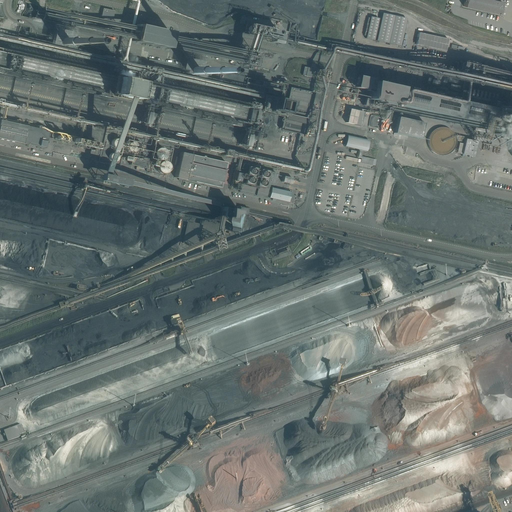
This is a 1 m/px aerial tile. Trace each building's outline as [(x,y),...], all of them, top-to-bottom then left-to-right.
[(501,2),(494,0),(464,0),(463,6),(499,14),(501,2)] [(114,11),(102,8),(100,17),(112,19),(114,11)] [(381,13),(375,40),(399,46),(406,18),(381,13)] [(370,16),(365,38),(373,40),(378,18),(370,16)] [(278,43),(280,31),(235,22),(233,31),(267,37),(267,41),(278,43)] [(169,32),(136,24),(132,41),(166,48),(169,32)] [(418,32),(415,44),(442,50),(445,51),(447,39),(443,38),(418,32)] [(209,46),(194,43),(192,51),(208,54),(209,46)] [(3,74),(25,79),(100,95),(107,97),(111,98),(111,95),(127,99),(133,100),(133,103),(220,122),(229,124),(228,124),(233,102),(234,102),(234,101),(225,99),(188,91),(139,80),(139,81),(136,80),(136,81),(132,80),(132,79),(128,79),(114,75),(110,75),(106,74),(107,73),(104,73),(104,72),(53,61),(52,61),(8,51),(9,51),(4,74),(3,73),(3,74)] [(313,69),(303,66),(302,75),(311,77),(313,69)] [(190,67),(187,71),(192,75),(195,71),(190,67)] [(511,113),(370,81),(366,98),(364,97),(363,105),(379,109),(380,102),(475,123),(473,130),(511,138),(511,113)] [(475,90),(474,90),(470,89),(463,87),(462,92),(463,92),(476,95),(478,96),(485,97),(489,98),(491,99),(492,99),(493,94),(487,92),(486,92),(485,92),(481,91),(480,91),(479,91),(477,90),(476,90),(475,90)] [(263,98),(261,107),(260,108),(267,110),(267,109),(268,109),(268,110),(276,112),(276,111),(277,111),(277,112),(285,114),(286,114),(286,112),(287,106),(288,102),(287,102),(280,100),(279,102),(278,102),(279,100),(270,98),(270,100),(269,100),(269,99),(263,98)] [(256,106),(245,104),(241,124),(246,124),(247,118),(253,119),(256,106)] [(348,108),(345,123),(360,126),(363,111),(348,108)] [(423,122),(397,117),(394,133),(419,139),(423,122)] [(48,131),(0,119),(0,138),(44,148),(45,143),(47,144),(48,139),(46,139),(48,131)] [(62,134),(55,132),(53,139),(61,140),(67,141),(68,137),(62,136),(62,134)] [(369,141),(350,137),(347,147),(367,152),(369,141)] [(72,143),(95,148),(96,143),(73,138),(72,143)] [(122,143),(122,142),(121,140),(119,139),(117,138),(115,138),(114,139),(113,140),(112,141),(112,143),(112,145),(113,146),(114,147),(115,148),(116,148),(117,148),(119,148),(120,147),(121,146),(121,145),(122,144),(122,143)] [(476,141),(464,139),(461,154),(473,156),(476,141)] [(136,146),(136,144),(135,143),(134,142),(132,141),(130,142),(129,142),(128,144),(128,145),(128,146),(128,147),(129,148),(129,149),(130,149),(132,150),(133,149),(134,149),(135,148),(136,147),(136,146)] [(164,153),(164,152),(163,151),(163,150),(162,149),(161,148),(159,147),(157,148),(156,148),(155,149),(154,149),(154,150),(153,151),(153,152),(153,153),(154,154),(155,156),(155,157),(156,157),(158,158),(160,157),(162,156),(163,155),(163,154),(164,153)] [(176,157),(174,165),(177,166),(174,177),(175,177),(178,178),(179,178),(179,179),(180,180),(182,179),(208,185),(219,187),(224,165),(225,162),(215,160),(203,157),(203,156),(202,156),(201,157),(180,152),(179,157),(176,157)] [(145,168),(147,161),(131,157),(129,164),(145,168)] [(336,174),(339,159),(327,157),(324,172),(336,174)] [(234,168),(230,186),(233,186),(236,187),(239,188),(239,190),(239,191),(255,195),(254,195),(265,198),(267,189),(269,189),(270,186),(270,185),(263,183),(266,171),(260,170),(255,169),(244,166),(243,170),(239,169),(234,168)] [(275,173),(266,171),(263,183),(273,185),(275,173)] [(290,192),(271,187),(268,197),(288,202),(290,192)] [(203,226),(187,223),(183,243),(198,247),(203,226)] [(19,435),(24,433),(21,424),(12,428),(11,427),(8,428),(8,429),(3,431),(5,434),(3,434),(4,436),(5,436),(7,441),(20,437),(19,435)]
